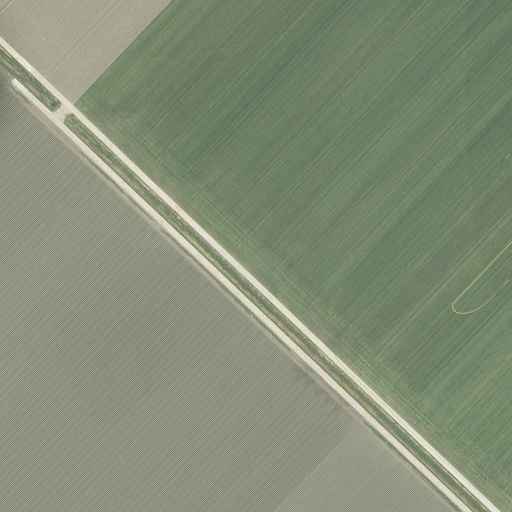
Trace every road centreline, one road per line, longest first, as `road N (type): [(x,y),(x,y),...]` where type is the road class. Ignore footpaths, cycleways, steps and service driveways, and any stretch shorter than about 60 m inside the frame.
road 1 (track): [(29,69),(496,511)]
road 2 (track): [(468,511),(18,83)]
